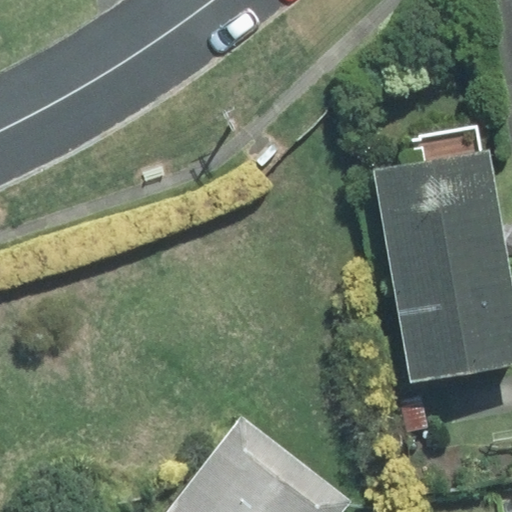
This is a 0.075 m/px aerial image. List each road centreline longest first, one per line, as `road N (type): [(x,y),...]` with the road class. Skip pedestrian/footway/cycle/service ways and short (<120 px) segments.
road 1 (unknown): [(433,0),(511,254)]
road 2 (residential): [(0,128),(214,0)]
